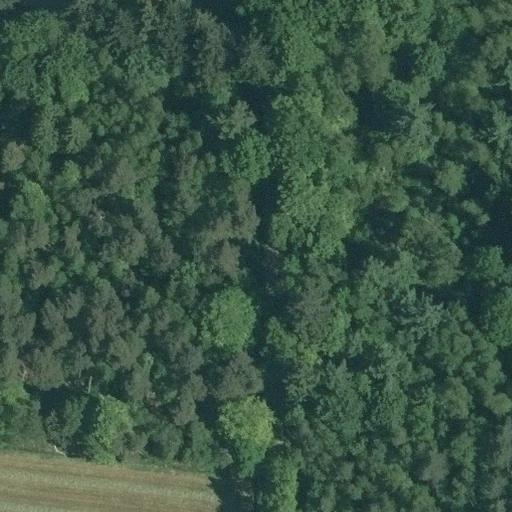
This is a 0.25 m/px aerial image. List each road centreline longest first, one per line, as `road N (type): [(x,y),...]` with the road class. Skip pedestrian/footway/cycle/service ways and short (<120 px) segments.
road 1 (unclassified): [(273,511),(275,32)]
road 2 (unclassified): [(52,0),(206,29),(275,32)]
